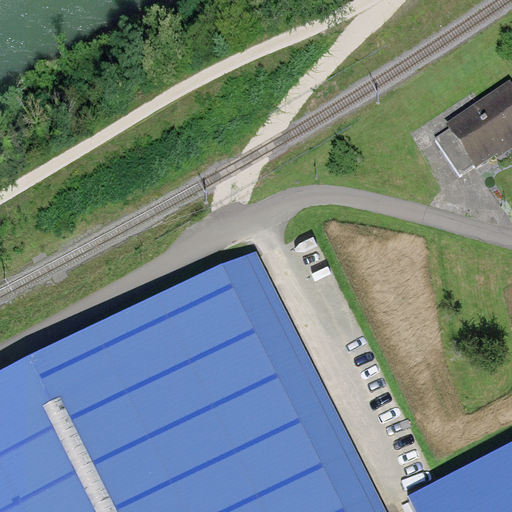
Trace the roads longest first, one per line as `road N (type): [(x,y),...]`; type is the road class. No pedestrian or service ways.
road 1 (residential): [(511,240),(388,208),(293,200),(0,357)]
road 2 (track): [(383,0),(209,70),(0,195)]
